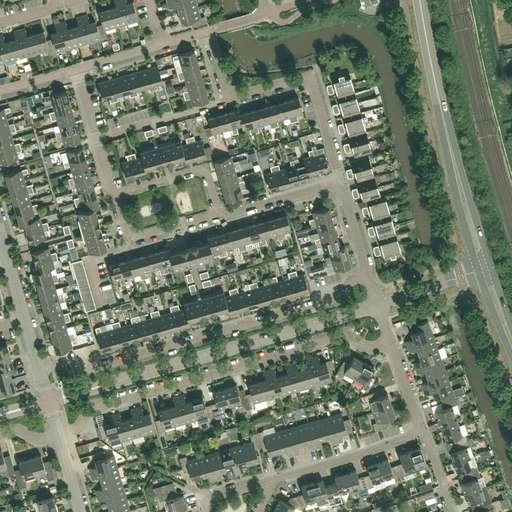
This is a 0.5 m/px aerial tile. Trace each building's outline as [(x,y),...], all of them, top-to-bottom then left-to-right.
[(126,24),(119,0),(113,0),(115,7),(110,8),(115,27),(126,24)] [(138,21),(132,2),(126,3),(125,0),(119,0),(126,24),(138,21)] [(197,7),(195,0),(179,0),(167,4),(169,9),(177,7),(178,12),(197,7)] [(491,0),(493,16),(502,16),(500,0),(491,0)] [(156,12),(166,13),(166,5),(156,4),(156,12)] [(200,18),(197,7),(178,12),(181,24),(190,21),(192,27),(206,23),(204,17),(200,18)] [(115,27),(110,8),(99,11),(102,24),(97,26),(100,40),(107,38),(105,30),(115,27)] [(89,43),(100,40),(97,26),(95,21),(89,22),(87,15),(82,16),(89,43)] [(89,43),(82,16),(76,18),(78,26),(73,27),(78,46),(89,43)] [(78,46),(73,27),(67,29),(65,21),(59,23),(67,49),(78,46)] [(50,34),(52,39),(56,52),(67,49),(59,23),(54,24),(56,32),(50,34)] [(38,53),(32,34),(27,36),(24,28),(19,30),(27,56),(38,53)] [(27,56),(19,30),(13,31),(16,39),(10,41),(16,60),(27,56)] [(56,52),(52,39),(46,40),(43,31),(32,34),(38,53),(48,50),(50,55),(56,53),(56,52)] [(16,60),(10,41),(5,42),(2,35),(0,35),(0,46),(5,63),(16,60)] [(197,60),(194,50),(178,55),(172,57),(174,61),(179,59),(180,65),(197,60)] [(200,70),(197,60),(180,65),(182,71),(177,72),(178,76),(200,70)] [(159,71),(157,66),(147,69),(154,90),(157,89),(156,84),(162,82),(161,78),(159,71)] [(154,90),(147,69),(137,72),(142,88),(148,86),(149,92),(154,90)] [(166,69),(159,71),(161,78),(168,76),(166,69)] [(202,80),(200,70),(178,76),(179,81),(184,79),(186,85),(202,80)] [(142,88),(137,72),(128,74),(134,96),(138,95),(136,90),(142,88)] [(352,83),(349,73),(332,77),(335,88),(352,83)] [(134,96),(128,74),(118,77),(122,94),(128,92),(130,97),(134,96)] [(122,94),(118,77),(108,80),(114,102),(118,101),(117,95),(122,94)] [(114,102),(108,80),(98,83),(102,99),(109,98),(110,103),(114,102)] [(205,90),(202,80),(186,85),(188,91),(182,92),(184,96),(205,90)] [(354,93),(352,83),(335,88),(337,97),(354,93)] [(208,100),(205,90),(184,96),(185,100),(190,99),(192,105),(208,100)] [(69,101),(66,91),(50,95),(50,96),(44,97),(46,101),(51,100),(53,105),(69,101)] [(357,102),(354,93),(337,97),(340,107),(357,102)] [(303,114),(298,97),(288,100),(294,122),(298,121),(296,115),(303,114)] [(370,107),(369,101),(364,103),(362,98),(356,99),(359,110),(370,107)] [(294,122),(288,100),(278,103),(283,119),(288,118),(290,123),(294,122)] [(72,111),(69,101),(53,105),(54,111),(49,113),(50,117),(72,111)] [(360,112),(357,102),(340,107),(343,117),(360,112)] [(283,119),(278,103),(268,106),(274,127),(278,126),(277,121),(283,119)] [(274,127),(268,106),(258,109),(263,125),(269,123),(270,129),(274,127)] [(0,120),(7,119),(5,113),(10,111),(9,107),(4,109),(0,109),(0,120)] [(242,126),(239,114),(238,109),(227,112),(234,134),(238,133),(236,128),(242,126)] [(263,125),(258,109),(248,111),(255,133),(259,132),(257,127),(263,125)] [(374,110),(361,114),(363,120),(376,116),(374,110)] [(75,120),(72,111),(50,117),(51,121),(57,119),(58,125),(75,120)] [(248,111),(239,114),(242,126),(243,131),(249,129),(251,134),(255,133),(248,111)] [(234,134),(227,112),(218,115),(222,132),(228,130),(230,135),(234,134)] [(363,122),(360,112),(343,117),(346,127),(363,122)] [(107,130),(136,122),(134,114),(124,117),(117,119),(117,118),(105,121),(107,130)] [(222,132),(218,115),(208,118),(212,135),(213,134),(214,140),(218,139),(217,133),(222,132)] [(0,131),(15,127),(13,123),(8,125),(7,119),(0,120),(0,131)] [(77,130),(75,120),(58,125),(60,131),(55,132),(56,136),(77,130)] [(366,132),(363,122),(346,127),(349,137),(366,132)] [(0,141),(12,138),(11,133),(16,131),(16,130),(15,127),(0,131),(0,141)] [(80,140),(77,130),(56,136),(57,140),(62,139),(64,145),(80,140)] [(368,142),(366,132),(349,137),(352,147),(368,142)] [(203,148),(201,140),(195,141),(193,136),(189,137),(195,159),(206,156),(205,155),(203,148)] [(195,159),(189,137),(185,139),(187,144),(181,145),(180,146),(184,157),(185,162),(195,159)] [(0,152),(20,147),(19,143),(14,144),(12,138),(0,141),(0,152)] [(184,157),(180,146),(181,145),(180,140),(140,152),(141,157),(142,157),(145,168),(184,157)] [(371,152),(368,142),(352,147),(354,157),(371,152)] [(311,146),(312,150),(318,172),(328,169),(324,152),(322,147),(316,149),(315,145),(311,146)] [(210,146),(203,148),(205,155),(212,153),(210,146)] [(18,158),(16,152),(21,151),(20,147),(0,152),(0,157),(2,163),(18,158)] [(85,157),(82,147),(66,152),(68,158),(62,159),(63,163),(85,157)] [(318,172),(312,150),(308,151),(309,156),(303,158),(304,163),(305,163),(308,174),(309,174),(318,172)] [(142,157),(141,157),(136,158),(134,153),(130,154),(136,176),(147,173),(145,168),(142,157)] [(136,176),(130,154),(126,155),(128,161),(121,162),(126,179),(136,176)] [(239,165),(238,161),(232,162),(231,156),(214,161),(217,171),(239,165)] [(88,167),(85,157),(63,163),(65,167),(70,166),(72,172),(88,167)] [(371,167),(368,157),(351,162),(354,172),(371,167)] [(305,163),(304,163),(299,164),(298,159),(294,160),(300,182),(310,179),(309,174),(308,174),(305,163)] [(300,182),(294,160),(289,161),(291,167),(285,168),(290,185),(300,182)] [(236,176),(235,170),(240,169),(239,165),(217,171),(220,181),(236,176)] [(290,185),(285,168),(279,170),(278,165),(274,166),(280,187),(290,185)] [(280,187),(274,166),(270,167),(271,172),(265,174),(270,190),(280,187)] [(91,177),(88,167),(72,172),(73,178),(68,179),(69,183),(91,177)] [(374,177),(371,167),(354,172),(357,182),(374,177)] [(24,180),(22,174),(28,173),(26,169),(21,170),(5,174),(8,185),(24,180)] [(245,185),(243,180),(238,182),(236,176),(220,181),(223,191),(245,185)] [(94,187),(91,177),(69,183),(70,187),(75,186),(77,191),(94,187)] [(377,187),(374,177),(357,182),(360,192),(377,187)] [(32,188),(31,185),(26,186),(24,180),(8,185),(10,194),(32,188)] [(242,196),(240,190),(246,188),(245,185),(223,191),(226,201),(242,196)] [(96,197),(94,187),(77,191),(79,197),(74,199),(75,203),(96,197)] [(380,197),(380,196),(377,187),(360,192),(363,202),(367,200),(380,197)] [(29,200),(28,194),(33,193),(32,188),(10,194),(13,204),(29,200)] [(387,206),(384,195),(380,196),(380,197),(367,200),(370,210),(387,206)] [(99,207),(96,197),(75,203),(76,207),(81,205),(83,211),(95,208),(99,207)] [(37,208),(36,204),(31,206),(29,200),(13,204),(16,214),(37,208)] [(390,215),(387,206),(370,210),(373,220),(390,215)] [(35,219),(33,214),(39,212),(37,208),(16,214),(19,224),(40,218),(40,217),(35,219)] [(106,247),(102,233),(95,208),(83,211),(78,212),(89,252),(106,247)] [(331,218),(328,208),(312,212),(314,219),(309,220),(310,224),(331,218)] [(291,231),(286,215),(276,218),(282,239),(286,238),(285,233),(291,231)] [(393,225),(390,215),(373,220),(376,230),(393,225)] [(48,226),(47,222),(42,224),(40,218),(19,224),(24,223),(26,232),(48,226)] [(282,239),(276,218),(266,220),(271,237),(277,235),(278,240),(282,239)] [(334,227),(331,218),(310,224),(311,228),(316,227),(318,232),(334,227)] [(271,237),(266,220),(256,223),(263,245),(267,244),(265,238),(271,237)] [(263,245),(256,223),(246,226),(251,242),(257,241),(258,246),(263,245)] [(310,224),(295,228),(296,233),(311,228),(310,224)] [(396,235),(393,225),(376,230),(379,240),(396,235)] [(46,238),(44,232),(49,230),(48,226),(26,232),(29,243),(46,238)] [(251,242),(246,226),(237,229),(243,250),(247,249),(245,244),(251,242)] [(337,237),(334,227),(318,232),(319,238),(314,240),(315,243),(337,237)] [(243,250),(237,229),(227,232),(231,248),(237,246),(239,252),(243,250)] [(231,248),(227,232),(217,234),(223,256),(227,255),(226,250),(231,248)] [(223,256),(217,234),(207,237),(208,242),(212,254),(212,253),(218,252),(219,257),(223,256)] [(398,245),(396,235),(379,240),(381,249),(398,245)] [(340,247),(337,237),(315,243),(317,248),(322,246),(324,253),(328,251),(328,250),(340,247)] [(66,240),(68,248),(69,248),(74,247),(72,238),(66,240)] [(214,259),(212,253),(212,254),(208,242),(170,253),(173,265),(172,265),(174,270),(214,259)] [(344,245),(340,247),(328,250),(328,251),(330,256),(324,258),(326,262),(347,256),(344,245)] [(401,255),(398,245),(381,249),(384,259),(401,255)] [(69,248),(68,248),(71,260),(78,258),(75,246),(74,247),(69,248)] [(57,256),(55,252),(50,254),(48,248),(32,252),(35,262),(57,256)] [(173,265),(170,253),(168,248),(158,251),(164,273),(168,272),(167,267),(172,265),(173,265)] [(164,273),(158,251),(148,254),(153,271),(159,269),(160,274),(164,273)] [(153,271),(148,254),(138,257),(145,279),(149,277),(147,272),(153,271)] [(54,267),(52,262),(58,260),(57,256),(35,262),(38,272),(33,273),(33,274),(54,267)] [(350,266),(347,256),(326,262),(326,263),(310,267),(311,272),(323,269),(323,267),(332,265),(334,271),(350,266)] [(145,279),(138,257),(129,260),(133,276),(139,274),(141,280),(145,279)] [(310,259),(304,261),(306,267),(312,266),(310,259)] [(83,266),(82,260),(71,263),(73,269),(83,266)] [(133,276),(129,260),(119,263),(125,284),(129,283),(128,278),(133,276)] [(291,272),(288,260),(286,261),(285,264),(289,278),(283,280),(288,296),(298,293),(292,272),(291,272)] [(125,284),(119,263),(109,266),(113,282),(119,280),(121,285),(125,284)] [(85,272),(83,266),(73,269),(75,275),(85,272)] [(58,277),(56,273),(51,275),(50,269),(54,268),(54,267),(33,274),(36,283),(58,277)] [(308,291),(303,274),(297,276),(295,271),(292,272),(298,293),(308,291)] [(87,278),(85,272),(75,275),(76,281),(87,278)] [(99,275),(101,286),(109,285),(107,274),(99,275)] [(288,296),(283,280),(277,282),(276,276),(272,277),(278,299),(288,296)] [(55,289),(54,283),(59,281),(58,277),(36,283),(39,293),(55,289)] [(278,299),(272,277),(268,279),(269,284),(264,286),(268,302),(278,299)] [(89,284),(87,278),(76,281),(78,287),(89,284)] [(209,279),(201,281),(203,287),(207,286),(207,289),(212,288),(209,279)] [(268,302),(264,286),(258,287),(256,282),(252,283),(258,305),(268,302)] [(258,305),(252,283),(248,284),(250,290),(244,291),(249,308),(258,305)] [(90,290),(89,284),(78,287),(80,293),(90,290)] [(188,285),(191,294),(196,292),(194,284),(188,285)] [(249,308),(244,291),(238,293),(237,288),(232,289),(239,310),(249,308)] [(63,297),(62,293),(57,294),(55,289),(39,293),(42,303),(63,297)] [(239,310),(232,289),(229,290),(230,295),(225,297),(224,297),(227,309),(229,313),(239,310)] [(92,296),(90,290),(80,293),(82,299),(92,296)] [(227,309),(224,297),(225,297),(223,292),(183,303),(185,308),(189,320),(221,311),(227,309)] [(94,302),(92,296),(82,299),(83,306),(94,302)] [(61,308),(59,302),(64,301),(63,297),(42,303),(44,313),(61,308)] [(96,309),(94,302),(83,306),(85,312),(96,309)] [(130,302),(120,305),(122,310),(132,307),(130,302)] [(185,308),(179,310),(178,304),(174,306),(180,327),(190,324),(189,320),(185,308)] [(180,327),(174,306),(169,307),(171,312),(165,314),(170,330),(180,327)] [(69,317),(68,312),(62,314),(61,308),(44,313),(47,323),(69,317)] [(170,330),(165,314),(159,315),(158,310),(154,311),(160,333),(170,330)] [(160,333),(154,311),(150,312),(151,318),(146,319),(150,336),(160,333)] [(134,317),(141,339),(150,336),(146,319),(140,321),(138,316),(134,317)] [(66,328),(65,322),(70,320),(69,317),(47,323),(50,333),(66,328)] [(131,341),(141,339),(134,317),(130,318),(132,323),(126,325),(131,341)] [(131,341),(126,325),(120,327),(119,321),(115,323),(121,344),(131,341)] [(407,347),(433,338),(427,321),(410,327),(412,333),(411,333),(413,339),(405,342),(407,347)] [(121,344),(115,323),(111,324),(112,329),(106,331),(111,347),(121,344)] [(111,347),(106,331),(100,332),(99,327),(95,328),(97,333),(96,334),(101,350),(111,347)] [(75,336),(73,332),(68,334),(66,328),(50,333),(53,342),(75,336)] [(72,348),(70,342),(76,340),(75,336),(53,342),(56,353),(72,348)] [(437,348),(433,338),(407,347),(409,352),(417,350),(419,355),(437,348)] [(0,358),(10,356),(7,344),(6,341),(0,342),(0,358)] [(441,359),(437,348),(419,355),(420,360),(413,363),(415,368),(441,359)] [(13,367),(10,356),(0,358),(0,370),(8,368),(9,368),(13,367)] [(329,373),(335,372),(331,360),(325,362),(320,364),(318,356),(312,358),(320,384),(331,381),(329,373)] [(354,379),(363,362),(353,356),(349,364),(343,361),(336,374),(342,377),(344,374),(354,379)] [(320,384),(312,358),(307,359),(309,367),(303,368),(309,387),(320,384)] [(445,370),(441,359),(415,368),(417,374),(424,371),(426,376),(445,370)] [(309,387),(303,368),(298,370),(296,362),(290,364),(298,391),(309,387)] [(375,378),(369,376),(374,368),(363,362),(354,379),(364,385),(362,388),(367,391),(375,378)] [(298,391),(290,364),(285,365),(287,373),(281,375),(287,394),(298,391)] [(0,382),(12,379),(9,368),(8,368),(0,370),(0,382)] [(287,394),(281,375),(276,376),(274,369),(268,370),(276,397),(287,394)] [(276,397),(268,370),(263,372),(265,379),(259,381),(265,400),(276,397)] [(449,381),(445,370),(426,376),(428,382),(420,384),(422,390),(449,381)] [(0,394),(15,390),(12,379),(0,382),(0,394)] [(255,407),(254,403),(265,400),(259,381),(248,384),(251,393),(245,395),(249,409),(255,407)] [(455,397),(449,381),(422,390),(424,395),(432,393),(434,398),(441,396),(443,402),(455,397)] [(230,407),(237,405),(239,412),(249,409),(245,395),(243,389),(238,390),(236,385),(224,388),(230,407)] [(223,409),(230,407),(224,388),(213,391),(216,403),(211,404),(215,419),(225,416),(223,409)] [(391,405),(387,394),(379,397),(377,391),(363,396),(365,403),(369,401),(372,412),(391,405)] [(197,420),(191,401),(186,402),(183,395),(178,396),(186,423),(197,420)] [(186,423),(178,396),(172,398),(175,405),(169,407),(175,426),(186,423)] [(197,420),(198,424),(215,419),(211,404),(205,406),(202,397),(191,401),(197,420)] [(455,416),(452,406),(455,405),(454,405),(453,400),(452,399),(441,403),(443,409),(435,412),(439,422),(455,416)] [(387,419),(395,416),(391,405),(372,412),(376,422),(372,424),(374,430),(389,425),(387,419)] [(155,432),(149,413),(143,414),(141,407),(136,408),(143,435),(155,432)] [(165,433),(164,429),(175,426),(169,407),(158,410),(160,419),(155,421),(159,435),(165,433)] [(143,435),(136,408),(130,410),(132,418),(127,419),(132,438),(143,435)] [(132,438),(127,419),(121,421),(119,413),(114,415),(121,441),(132,438)] [(343,441),(340,434),(346,432),(346,433),(352,431),(349,419),(343,420),(341,413),(330,416),(337,443),(343,441)] [(121,441),(114,415),(108,416),(110,424),(105,425),(99,427),(102,439),(108,437),(110,445),(121,441)] [(337,443),(330,416),(319,419),(324,438),(330,437),(332,444),(337,443)] [(459,426),(455,416),(439,422),(442,432),(459,426)] [(324,438),(319,419),(308,422),(315,449),(321,448),(319,440),(324,438)] [(315,449),(308,422),(297,426),(302,445),(308,443),(310,451),(315,449)] [(302,445),(297,426),(286,429),(293,456),(299,454),(297,446),(302,445)] [(462,435),(459,426),(442,432),(445,442),(453,439),(455,444),(467,440),(465,434),(462,435)] [(293,456),(286,429),(274,432),(280,451),(286,449),(288,457),(293,456)] [(280,451),(274,432),(264,435),(263,431),(256,433),(260,447),(266,445),(269,454),(280,451)] [(258,460),(255,449),(260,447),(256,433),(250,435),(252,441),(241,445),(247,464),(258,460)] [(453,463),(473,456),(467,440),(455,444),(457,450),(449,453),(453,463)] [(247,464),(241,445),(231,448),(238,475),(244,473),(241,465),(247,464)] [(175,446),(164,450),(166,456),(177,453),(175,446)] [(238,475),(231,448),(219,451),(225,470),(230,468),(233,476),(238,475)] [(427,467),(420,448),(409,452),(416,471),(427,467)] [(15,473),(10,458),(4,459),(1,450),(0,450),(0,468),(2,468),(4,476),(8,475),(15,473)] [(117,466),(114,455),(106,457),(104,451),(92,455),(94,461),(95,461),(96,466),(89,468),(90,474),(117,466)] [(225,470),(219,451),(209,454),(216,481),(222,479),(220,471),(225,470)] [(416,471),(409,452),(399,455),(402,463),(396,465),(400,477),(406,475),(416,471)] [(216,481),(209,454),(197,457),(203,476),(209,475),(211,482),(216,481)] [(54,478),(50,463),(43,465),(41,455),(30,459),(34,475),(45,472),(47,480),(54,478)] [(203,476),(197,457),(187,460),(186,456),(179,458),(183,473),(189,471),(192,479),(203,476)] [(476,466),(473,456),(453,463),(457,473),(464,470),(466,476),(478,471),(476,466)] [(21,471),(15,473),(19,488),(26,486),(24,478),(34,475),(30,459),(18,462),(21,471)] [(400,477),(396,465),(390,467),(388,459),(377,463),(383,480),(393,476),(394,479),(400,477)] [(373,486),(372,483),(383,480),(377,463),(366,467),(369,474),(363,476),(368,488),(373,486)] [(120,477),(117,466),(90,474),(92,479),(99,477),(101,482),(120,477)] [(356,471),(345,474),(350,491),(351,494),(358,491),(360,497),(370,495),(367,488),(368,488),(363,476),(358,478),(356,471)] [(461,478),(463,483),(460,484),(464,494),(481,488),(486,486),(482,476),(480,477),(478,471),(466,476),(461,478)] [(330,485),(335,502),(336,505),(337,510),(341,509),(339,501),(341,501),(339,494),(350,491),(345,474),(334,477),(336,483),(330,485)] [(123,488),(120,477),(101,482),(103,488),(95,490),(97,496),(123,488)] [(312,483),(317,500),(318,505),(329,502),(329,504),(333,503),(335,502),(330,485),(324,486),(323,480),(312,483)] [(430,482),(418,486),(420,492),(432,488),(430,482)] [(317,500),(312,483),(301,486),(303,494),(294,497),(302,508),(307,506),(306,503),(317,500)] [(486,486),(481,488),(464,494),(468,504),(475,501),(477,507),(491,502),(486,486)] [(126,499),(123,488),(97,496),(98,501),(106,499),(107,504),(126,499)] [(186,505),(183,494),(178,496),(176,490),(161,494),(166,510),(169,510),(186,505)] [(423,500),(435,496),(433,491),(421,495),(423,500)] [(56,508),(52,496),(37,501),(37,502),(33,503),(35,511),(40,511),(41,511),(56,508)] [(299,511),(300,511),(298,510),(298,509),(302,508),(294,497),(290,498),(287,504),(279,500),(275,509),(279,511),(299,511)] [(122,511),(129,510),(126,499),(107,504),(109,510),(101,511),(122,511)] [(494,511),(491,502),(477,507),(479,511),(494,511)]
